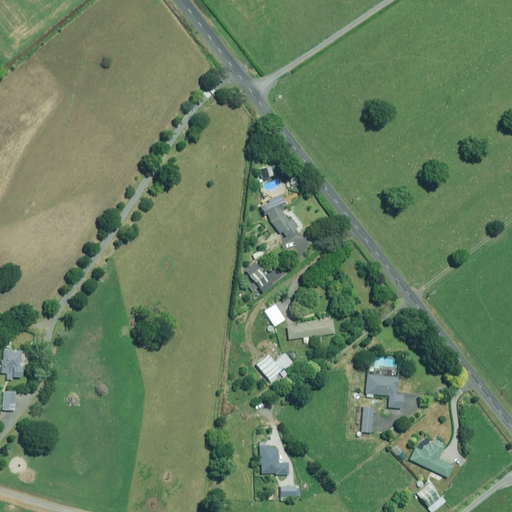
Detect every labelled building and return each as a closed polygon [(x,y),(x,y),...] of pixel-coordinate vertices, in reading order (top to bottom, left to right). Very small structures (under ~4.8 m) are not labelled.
[(274,176),(271,166),(260,170),(262,179),(274,176)] [(282,196),(262,206),(263,208),(264,211),(265,214),(266,216),(268,219),(269,221),(271,224),(273,226),(275,228),(276,231),(278,233),(279,234),(282,232),(286,237),(299,228),(291,217),(289,218),(282,208),(286,206),(282,196)] [(274,284),(256,263),(245,272),(263,293),(274,284)] [(334,334),(333,320),(304,323),(304,324),(294,325),(294,326),(287,327),(288,340),(303,338),(304,344),(309,343),(309,337),(334,334)] [(21,351),(2,351),(2,361),(1,361),(1,374),(7,374),(7,381),(13,381),(13,378),(21,378),(21,351)] [(292,363),(284,353),(277,360),(284,369),(292,363)] [(281,370),(267,355),(255,365),(271,383),(277,378),(275,376),(281,370)] [(398,378),(367,375),(365,397),(374,398),(374,395),(389,396),(388,408),(402,409),(403,395),(396,395),(398,378)] [(15,393),(3,392),(2,410),(14,411),(15,393)] [(373,408),(363,408),(361,432),(371,433),(373,408)] [(426,442),(422,450),(416,447),(409,460),(448,478),(453,466),(438,459),(445,444),(433,438),(430,444),(426,442)] [(268,446),(259,446),(260,474),(276,473),(276,475),(288,475),(288,463),(278,463),(278,448),(268,449),(268,446)] [(428,509),(440,500),(427,485),(416,494),(428,509)] [(296,487),(280,487),(280,497),(296,497),(296,487)] [(440,500),(428,509),(430,511),(433,511),(445,502),(442,498),(440,500)]
